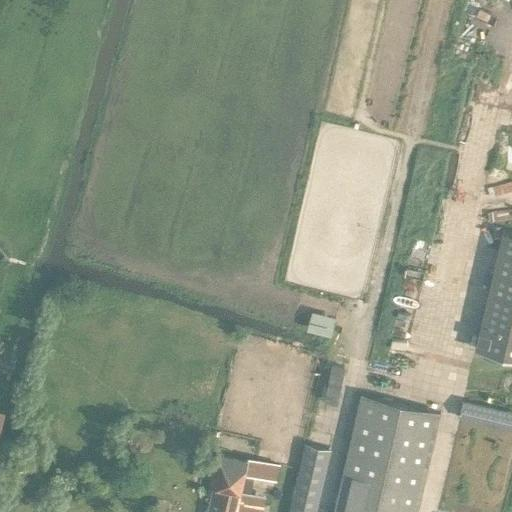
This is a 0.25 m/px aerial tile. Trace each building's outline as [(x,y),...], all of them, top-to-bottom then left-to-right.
[(511,231),(503,229),(475,348),(511,356),(511,231)] [(336,314),(312,308),(307,326),(331,333),(336,314)] [(329,362),(321,399),(334,402),(342,365),(329,362)] [(416,511),(440,412),(361,394),(333,511),(416,511)] [(0,437),(8,401),(0,399),(0,437)] [(314,511),(329,447),(306,442),(289,511),(314,511)] [(260,511),(264,494),(252,491),(250,490),(253,474),(276,479),(279,462),(215,447),(206,480),(213,482),(206,511),(260,511)] [(31,477),(18,464),(5,477),(19,490),(31,477)]
